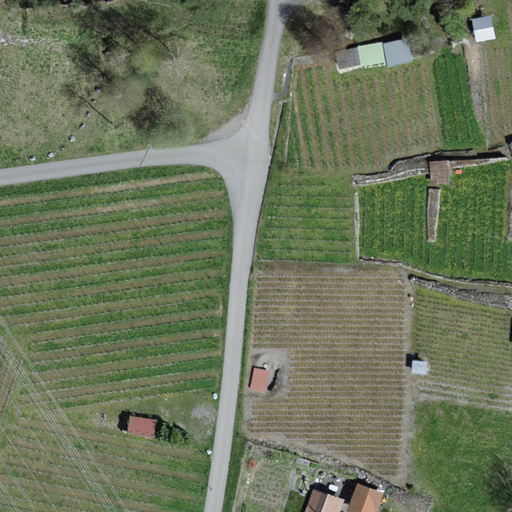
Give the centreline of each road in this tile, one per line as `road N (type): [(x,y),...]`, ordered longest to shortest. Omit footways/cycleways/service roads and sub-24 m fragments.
road 1 (residential): [(253,149),(213,511)]
road 2 (residential): [(0,177),(253,149)]
road 3 (residential): [(277,0),(253,149)]
